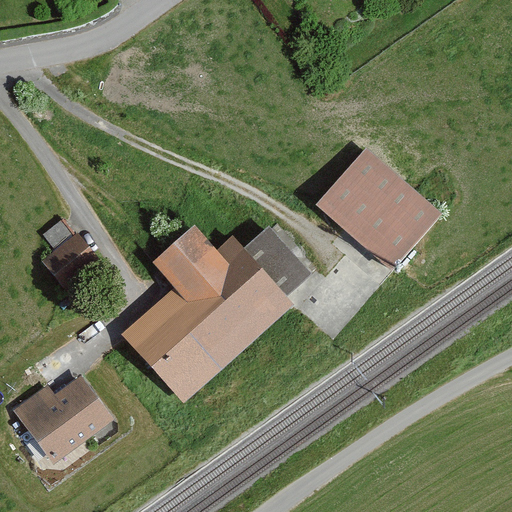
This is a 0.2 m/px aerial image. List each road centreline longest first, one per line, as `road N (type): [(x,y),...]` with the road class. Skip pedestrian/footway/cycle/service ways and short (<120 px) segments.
road 1 (track): [(14,58),(93,119),(281,210),(374,286)]
road 2 (residential): [(162,0),(100,39),(0,60)]
